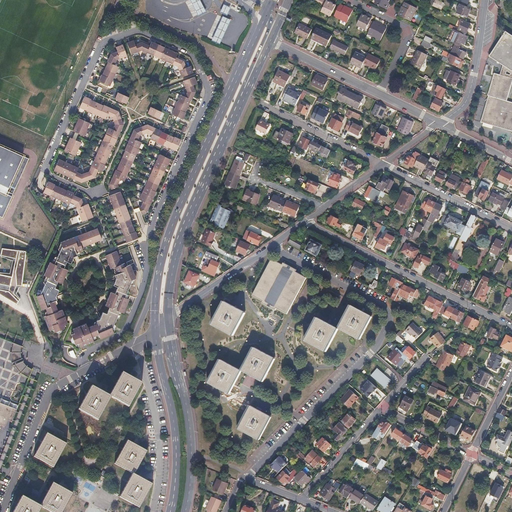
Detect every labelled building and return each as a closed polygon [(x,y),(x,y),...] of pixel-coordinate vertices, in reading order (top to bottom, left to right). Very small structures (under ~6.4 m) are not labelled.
[(199,0),(190,0),(198,15),(206,11),(199,0)] [(389,2),(385,0),(376,0),(374,5),(386,11),(387,7),(386,7),(389,2)] [(326,2),(323,7),(321,13),(330,17),(335,6),(329,3),(330,2),(326,1),(326,2)] [(443,4),(435,1),(432,7),(440,10),(443,4)] [(230,7),(224,4),(220,12),(227,15),(230,7)] [(402,8),(401,8),(399,13),(397,16),(410,22),(416,10),(404,4),(402,8)] [(471,9),(461,4),(457,13),(467,18),(471,9)] [(343,7),(339,5),(334,17),(346,24),(352,11),(344,6),(343,7)] [(367,18),(361,15),(356,26),(365,30),(367,27),(370,29),(372,24),(369,22),(371,19),(367,17),(367,18)] [(230,20),(223,16),(212,40),(220,44),(230,20)] [(470,25),(462,21),(458,29),(466,34),(470,25)] [(372,24),(370,29),(367,35),(379,41),(385,29),(381,27),(381,26),(373,22),(372,24)] [(311,30),(298,24),(294,34),(306,40),(311,30)] [(331,36),(315,29),(310,39),(326,47),(331,36)] [(454,30),(453,30),(448,41),(455,45),(459,46),(461,43),(464,44),(468,36),(454,30)] [(502,65),(511,71),(511,35),(506,31),(489,56),(502,65)] [(130,42),(127,43),(131,54),(138,52),(133,40),(130,42)] [(152,41),(150,46),(147,53),(153,56),(158,44),(155,43),(152,41)] [(348,48),(333,41),(330,48),(344,56),(348,48)] [(139,43),(136,44),(139,51),(142,51),(147,53),(150,46),(142,42),(139,43)] [(119,46),(116,47),(120,59),(127,56),(123,44),(119,46)] [(161,46),(158,44),(153,56),(159,59),(164,47),(161,46)] [(459,46),(455,45),(451,54),(463,60),(466,52),(463,50),(463,49),(459,46)] [(168,49),(164,47),(159,59),(166,62),(171,50),(168,49)] [(174,52),(171,50),(166,62),(172,65),(176,57),(177,53),(174,52)] [(427,55),(417,50),(410,64),(420,69),(427,55)] [(107,62),(108,62),(114,65),(116,60),(118,59),(115,52),(111,54),(109,58),(107,62)] [(366,58),(355,53),(349,63),(361,69),(363,64),(366,58)] [(368,54),(366,58),(363,64),(368,67),(368,66),(375,70),(380,61),(368,54)] [(450,59),(448,62),(457,67),(458,66),(460,68),(463,61),(450,54),(448,57),(450,59)] [(183,61),(176,57),(172,65),(177,67),(178,69),(185,66),(184,64),(183,61)] [(107,65),(105,69),(116,73),(118,67),(114,65),(108,62),(107,65)] [(500,75),(511,78),(511,71),(502,65),(500,75)] [(190,66),(178,70),(181,77),(193,73),(192,69),(190,66)] [(104,72),(102,75),(113,80),(116,73),(105,69),(104,72)] [(290,75),(279,70),(275,77),(277,79),(280,80),(279,81),(286,85),(290,75)] [(451,72),(448,70),(444,78),(447,80),(447,81),(456,85),(461,75),(452,71),(451,72)] [(511,83),(511,78),(500,75),(493,73),(487,95),(488,96),(481,123),(511,131),(511,102),(507,101),(511,83)] [(327,80),(316,74),(311,84),(322,90),(327,80)] [(100,78),(99,81),(110,86),(113,80),(102,75),(100,78)] [(194,77),(182,81),(185,88),(197,84),(196,80),(194,77)] [(97,80),(95,85),(108,91),(110,86),(99,81),(97,80)] [(435,85),(430,94),(442,100),(447,90),(438,85),(438,86),(435,85)] [(291,87),(289,86),(283,98),(295,104),(299,98),(301,94),(296,92),(296,90),(294,89),(293,90),(290,89),(291,87)] [(193,87),(186,90),(187,92),(185,97),(191,99),(192,100),(193,96),(195,92),(193,87)] [(349,92),(342,89),(338,98),(357,108),(362,99),(356,96),(349,92)] [(421,93),(417,90),(412,99),(417,101),(421,93)] [(123,95),(118,92),(115,99),(126,104),(129,97),(123,95)] [(191,99),(185,97),(181,95),(178,101),(188,106),(189,103),(191,99)] [(87,97),(83,96),(78,107),(86,110),(91,100),(91,99),(87,97)] [(444,103),(436,99),(431,108),(439,112),(444,103)] [(94,101),(91,100),(86,110),(92,113),(97,103),(94,101)] [(188,106),(178,101),(175,108),(185,112),(187,109),(188,106)] [(100,104),(97,103),(92,113),(99,116),(104,106),(100,104)] [(305,106),(300,104),(297,110),(306,114),(308,110),(306,110),(307,108),(308,108),(310,106),(306,104),(305,106)] [(104,105),(104,106),(99,116),(105,119),(107,115),(110,108),(107,106),(104,105)] [(386,110),(376,105),(371,114),(381,119),(386,110)] [(323,124),(329,113),(316,106),(311,117),(323,124)] [(156,110),(150,107),(148,114),(159,119),(161,112),(156,110)] [(114,110),(110,108),(107,115),(112,117),(113,120),(120,117),(118,111),(114,110)] [(185,112),(175,108),(173,114),(183,119),(184,116),(186,113),(185,112)] [(335,114),(333,118),(329,126),(338,131),(344,118),(335,114)] [(85,121),(79,118),(78,121),(76,125),(87,130),(90,123),(89,122),(85,121)] [(413,123),(403,118),(397,131),(407,136),(413,123)] [(114,123),(115,125),(113,130),(120,133),(121,129),(123,125),(121,120),(114,123)] [(269,125),(259,120),(255,129),(265,134),(269,125)] [(358,137),(359,135),(363,127),(349,120),(344,128),(348,130),(348,132),(358,137)] [(381,124),(377,134),(384,137),(389,128),(381,124)] [(87,130),(76,125),(75,128),(73,131),(84,136),(87,130)] [(147,125),(142,127),(144,134),(147,133),(152,135),(155,128),(151,126),(147,125)] [(109,128),(106,134),(117,139),(118,136),(120,133),(113,130),(109,128)] [(139,128),(134,130),(132,134),(130,138),(137,140),(139,135),(141,135),(139,128)] [(155,128),(152,135),(150,139),(156,142),(161,132),(161,131),(158,129),(155,128)] [(280,132),(276,130),(273,137),(277,139),(278,138),(288,143),(292,134),(282,129),(280,132)] [(165,133),(161,132),(156,142),(163,145),(168,135),(165,133)] [(371,135),(371,137),(374,139),(372,142),(377,144),(382,147),(386,138),(384,137),(377,134),(374,132),(372,133),(371,135)] [(117,139),(106,134),(103,141),(113,145),(114,146),(115,142),(117,139)] [(171,136),(168,135),(163,145),(170,148),(174,137),(171,136)] [(175,137),(174,137),(170,148),(176,151),(181,140),(178,138),(175,137)] [(311,142),(302,137),(298,146),(307,150),(308,147),(311,142)] [(81,143),(70,138),(69,141),(67,144),(78,149),(81,143)] [(129,141),(127,144),(138,149),(141,142),(137,140),(130,138),(129,141)] [(113,145),(103,141),(100,147),(110,152),(112,149),(113,145)] [(311,142),(308,147),(312,148),(310,150),(314,152),(316,150),(318,151),(320,147),(311,142)] [(0,214),(3,216),(30,157),(0,143),(0,214)] [(78,149),(67,144),(66,147),(64,151),(70,153),(76,156),(78,149)] [(138,149),(127,144),(126,147),(125,150),(125,151),(135,155),(138,149)] [(110,152),(100,147),(97,154),(107,158),(109,155),(110,152)] [(318,151),(321,153),(320,155),(324,157),(323,159),(325,160),(329,151),(320,147),(318,151)] [(124,154),(122,157),(133,162),(135,155),(125,151),(124,154)] [(411,156),(408,155),(403,163),(411,167),(416,160),(417,160),(419,156),(420,154),(415,151),(414,153),(413,153),(411,156)] [(107,158),(97,154),(94,160),(104,165),(106,162),(107,158)] [(159,154),(156,161),(167,165),(168,166),(169,163),(171,159),(166,157),(159,154)] [(419,156),(417,160),(414,165),(419,168),(423,170),(429,160),(425,158),(424,158),(419,156)] [(133,162),(122,157),(121,160),(119,164),(130,168),(133,162)] [(438,161),(430,157),(429,160),(423,170),(423,172),(427,174),(431,176),(438,161)] [(66,162),(59,159),(54,170),(57,172),(60,173),(66,162)] [(487,161),(484,159),(476,175),(479,177),(487,161)] [(104,165),(94,160),(91,167),(98,170),(102,171),(104,168),(105,165),(104,165)] [(347,160),(346,163),(343,169),(353,174),(355,169),(354,169),(355,167),(355,165),(354,165),(355,163),(350,161),(347,160)] [(167,165),(156,161),(154,167),(164,172),(166,169),(167,165)] [(237,161),(231,173),(241,177),(247,165),(243,164),(237,161)] [(72,165),(66,162),(60,173),(64,175),(67,176),(72,165)] [(118,167),(117,170),(127,175),(130,168),(119,164),(118,167)] [(78,168),(72,165),(67,176),(70,178),(73,179),(77,172),(78,168)] [(89,171),(87,172),(90,179),(94,178),(96,174),(98,170),(91,167),(89,171)] [(164,172),(154,167),(151,174),(161,178),(163,175),(164,172)] [(511,174),(501,169),(496,178),(507,183),(508,182),(510,178),(511,174)] [(117,170),(116,170),(114,173),(113,176),(120,179),(124,181),(127,175),(117,170)] [(443,173),(439,171),(435,179),(438,181),(442,183),(445,177),(441,176),(443,173)] [(82,174),(77,172),(73,179),(77,181),(81,183),(86,181),(84,173),(82,174)] [(333,174),(332,174),(328,184),(337,188),(341,177),(339,176),(340,174),(335,172),(334,172),(333,174)] [(241,177),(231,173),(226,186),(235,190),(241,177)] [(161,178),(151,174),(148,180),(158,185),(160,182),(161,178)] [(458,178),(451,175),(446,185),(450,187),(453,188),(454,186),(456,187),(460,180),(457,178),(458,178)] [(120,179),(113,176),(111,180),(109,184),(111,189),(118,186),(117,184),(120,179)] [(381,184),(379,183),(376,188),(381,191),(383,192),(385,188),(389,190),(393,182),(391,180),(389,179),(389,178),(388,178),(387,178),(386,180),(384,179),(381,184)] [(468,181),(464,179),(458,189),(462,192),(466,194),(470,186),(467,184),(468,181)] [(158,185),(148,180),(145,187),(155,191),(157,188),(158,185)] [(49,181),(45,189),(44,193),(50,196),(55,185),(55,184),(52,183),(49,181)] [(318,184),(309,181),(306,189),(314,193),(318,184)] [(481,181),(478,187),(474,194),(481,197),(480,198),(482,199),(484,200),(488,192),(486,191),(488,188),(489,185),(481,181)] [(58,187),(55,185),(50,196),(56,198),(61,188),(58,187)] [(380,192),(369,186),(364,196),(375,201),(378,196),(382,197),(385,193),(383,192),(381,191),(380,192)] [(155,191),(145,187),(142,193),(153,198),(155,195),(156,192),(155,191)] [(64,189),(61,188),(56,198),(63,201),(67,191),(64,189)] [(68,190),(67,191),(63,201),(69,204),(70,202),(73,195),(74,193),(71,192),(68,190)] [(251,193),(247,191),(243,201),(255,206),(258,198),(250,194),(251,193)] [(408,194),(403,191),(395,207),(405,212),(413,196),(408,194)] [(122,195),(120,192),(109,196),(111,203),(123,198),(122,195)] [(503,197),(492,192),(488,200),(492,202),(493,201),(496,202),(500,204),(503,197)] [(153,198),(142,193),(139,199),(150,204),(152,201),(153,198)] [(73,195),(70,202),(75,204),(76,207),(83,204),(81,199),(77,197),(73,195)] [(283,200),(273,196),(269,207),(282,212),(286,203),(282,201),(283,200)] [(123,198),(111,203),(114,209),(125,205),(124,202),(123,198)] [(364,203),(355,198),(352,203),(361,208),(364,203)] [(425,200),(422,206),(425,207),(424,209),(431,212),(436,203),(429,200),(428,201),(427,202),(425,200)] [(286,201),(286,203),(282,212),(295,217),(299,207),(286,201)] [(439,205),(436,203),(431,212),(427,220),(422,229),(427,231),(431,222),(433,223),(435,217),(438,219),(440,216),(438,215),(442,206),(439,205)] [(88,204),(77,208),(79,215),(91,210),(89,207),(88,204)] [(125,205),(114,209),(116,216),(128,211),(127,208),(125,205)] [(504,210),(503,213),(510,216),(511,217),(511,206),(510,209),(506,207),(504,210)] [(217,207),(216,207),(211,221),(215,223),(213,226),(223,230),(229,217),(231,216),(232,215),(233,214),(233,213),(233,212),(232,212),(232,211),(232,210),(231,210),(230,210),(229,210),(228,210),(227,210),(226,211),(217,207)] [(91,210),(79,215),(82,222),(93,217),(92,214),(91,210)] [(384,213),(381,212),(379,215),(386,219),(389,212),(385,210),(384,213)] [(128,211),(116,216),(119,222),(130,218),(129,215),(128,211)] [(471,214),(465,226),(462,234),(452,253),(456,255),(464,240),(466,241),(473,228),(472,227),(474,222),(477,217),(471,214)] [(446,216),(443,215),(438,225),(440,226),(442,223),(443,224),(446,216)] [(330,219),(329,218),(327,222),(339,229),(343,221),(339,218),(338,220),(332,216),(330,219)] [(455,219),(449,216),(444,225),(462,234),(465,226),(461,224),(462,222),(455,219)] [(130,218),(119,222),(121,229),(132,225),(131,222),(130,218)] [(421,226),(419,225),(412,240),(416,242),(422,229),(427,220),(424,219),(421,226)] [(373,224),(378,227),(374,236),(376,238),(382,225),(375,222),(373,224)] [(358,224),(356,227),(353,235),(362,240),(365,235),(360,232),(362,227),(358,224)] [(132,225),(121,229),(124,236),(135,232),(134,228),(132,225)] [(94,230),(91,231),(96,243),(102,241),(97,228),(94,230)] [(402,228),(399,234),(403,236),(406,237),(409,239),(412,235),(410,234),(411,232),(402,228)] [(247,230),(244,239),(259,245),(260,241),(262,237),(247,230)] [(88,232),(84,233),(89,246),(96,243),(91,231),(88,232)] [(135,231),(135,232),(124,236),(126,242),(138,238),(137,235),(135,231)] [(215,234),(207,231),(202,244),(210,247),(212,247),(214,243),(212,242),(215,234)] [(78,236),(79,240),(83,248),(89,246),(84,233),(81,234),(78,236)] [(383,240),(380,239),(376,247),(380,249),(381,247),(385,249),(388,243),(391,244),(394,238),(386,234),(383,240)] [(298,240),(292,236),(288,242),(295,246),(298,240)] [(53,264),(50,262),(44,275),(48,277),(46,280),(56,285),(58,282),(61,283),(64,277),(67,270),(64,268),(67,262),(70,263),(73,259),(73,257),(77,256),(76,253),(83,250),(83,248),(79,240),(75,241),(74,237),(60,242),(61,246),(53,264)] [(499,240),(496,239),(490,251),(497,255),(503,242),(499,240)] [(251,244),(240,240),(239,243),(235,251),(246,256),(251,244)] [(321,245),(312,240),(306,250),(316,255),(321,245)] [(405,243),(401,251),(414,258),(418,250),(405,243)] [(14,250),(2,248),(0,256),(15,259),(12,276),(0,273),(0,294),(17,304),(20,299),(13,294),(14,293),(17,290),(18,289),(22,289),(25,261),(26,251),(14,250)] [(116,251),(105,256),(106,259),(108,262),(118,258),(119,258),(116,251)] [(419,258),(417,257),(413,265),(418,268),(421,261),(428,265),(430,261),(420,255),(419,258)] [(205,258),(212,261),(209,268),(205,267),(202,272),(213,276),(214,273),(216,274),(217,270),(220,264),(217,263),(218,261),(206,256),(205,258)] [(118,258),(108,262),(109,266),(111,269),(115,267),(121,265),(118,258)] [(277,307),(287,312),(306,277),(296,272),(297,270),(283,262),(282,264),(272,259),(253,295),(263,300),(262,302),(275,309),(277,307)] [(451,260),(449,263),(455,266),(453,269),(456,270),(460,264),(454,261),(451,260)] [(504,262),(499,260),(494,270),(499,273),(504,262)] [(364,265),(356,261),(351,270),(359,274),(364,265)] [(115,294),(111,292),(105,306),(110,308),(108,311),(118,315),(119,311),(123,313),(129,299),(125,298),(132,280),(136,278),(134,273),(130,265),(126,267),(124,263),(121,265),(115,267),(117,274),(114,275),(116,279),(116,280),(113,285),(118,287),(115,294)] [(439,267),(433,264),(429,271),(436,274),(435,277),(443,281),(446,276),(437,271),(439,267)] [(460,264),(456,270),(463,274),(467,267),(460,264)] [(199,276),(189,272),(184,284),(194,288),(196,283),(199,276)] [(490,280),(483,276),(473,296),(484,301),(486,296),(485,295),(489,287),(486,286),(490,280)] [(392,277),(389,284),(396,288),(391,298),(394,300),(398,293),(403,283),(403,282),(392,277)] [(460,283),(461,284),(459,288),(465,291),(466,289),(468,290),(470,287),(468,286),(470,282),(463,278),(460,283)] [(41,309),(45,307),(48,314),(44,316),(49,330),(53,328),(55,332),(65,328),(63,324),(67,322),(65,316),(62,309),(58,311),(54,301),(56,300),(55,297),(56,294),(58,290),(55,288),(56,285),(46,280),(40,295),(36,296),(41,309)] [(378,282),(375,280),(372,285),(370,284),(369,286),(375,289),(378,282)] [(415,290),(403,283),(398,293),(407,298),(410,294),(412,296),(415,290)] [(428,295),(424,303),(434,309),(432,313),(437,316),(439,312),(442,306),(443,303),(428,295)] [(511,298),(509,297),(508,298),(502,309),(505,311),(505,312),(509,314),(511,307),(511,298)] [(212,325),(232,335),(244,312),(224,302),(212,325)] [(339,328),(359,339),(371,316),(351,305),(339,328)] [(442,306),(439,312),(450,317),(454,309),(449,306),(447,308),(442,306)] [(463,313),(454,309),(450,317),(459,322),(463,313)] [(88,327),(86,323),(73,329),(75,333),(71,334),(75,344),(79,342),(81,347),(94,341),(92,337),(98,334),(100,339),(114,333),(112,329),(118,315),(108,311),(107,313),(103,312),(102,315),(101,317),(100,319),(97,320),(98,323),(88,327)] [(477,320),(468,316),(464,324),(473,329),(477,320)] [(305,340),(324,350),(336,327),(317,317),(305,340)] [(413,323),(405,330),(408,333),(409,332),(412,335),(415,338),(421,331),(413,323)] [(496,330),(491,327),(487,336),(491,338),(492,336),(497,339),(499,334),(495,331),(496,330)] [(0,431),(2,426),(6,427),(11,413),(13,408),(17,410),(19,405),(0,397),(0,337),(15,343),(13,347),(13,350),(13,355),(13,359),(14,362),(16,365),(18,369),(20,371),(22,373),(25,375),(29,378),(32,370),(27,366),(25,364),(23,361),(23,359),(22,357),(22,355),(22,352),(22,349),(23,346),(26,339),(0,329),(0,431)] [(436,331),(428,337),(431,341),(432,341),(434,343),(438,347),(440,345),(445,341),(436,331)] [(396,334),(393,338),(395,340),(396,339),(400,343),(403,340),(396,334)] [(511,348),(511,337),(507,335),(502,345),(511,350),(511,348)] [(471,346),(462,341),(456,353),(465,358),(471,346)] [(409,347),(404,353),(410,358),(415,352),(409,347)] [(242,371),(262,381),(274,358),(254,348),(242,371)] [(404,359),(407,356),(396,348),(388,357),(395,363),(401,357),(404,359)] [(442,358),(441,358),(438,365),(448,353),(446,351),(444,356),(442,358)] [(454,356),(448,353),(438,365),(437,367),(444,370),(447,365),(449,366),(454,356)] [(490,356),(492,357),(487,367),(497,371),(498,368),(500,365),(501,362),(501,361),(502,358),(494,354),(492,353),(490,356)] [(208,382),(228,393),(240,370),(220,359),(208,382)] [(374,366),(368,373),(386,388),(392,381),(374,366)] [(491,376),(481,371),(475,382),(485,387),(491,376)] [(110,396),(111,397),(129,406),(142,383),(132,378),(123,373),(110,396)] [(377,388),(369,380),(360,390),(369,397),(372,393),(372,392),(373,390),(374,391),(377,388)] [(433,381),(431,386),(446,393),(448,388),(433,381)] [(111,397),(110,396),(92,386),(85,398),(79,409),(98,420),(111,397)] [(431,386),(428,392),(431,393),(434,395),(436,393),(444,397),(446,393),(431,386)] [(481,391),(470,386),(464,398),(475,404),(481,391)] [(359,397),(350,390),(340,400),(348,407),(350,405),(352,405),(359,397)] [(413,400),(405,396),(400,407),(404,409),(404,410),(406,411),(408,411),(413,400)] [(457,398),(455,397),(450,406),(453,407),(458,400),(459,399),(457,398)] [(239,428),(258,439),(270,416),(251,405),(239,428)] [(442,414),(427,406),(423,414),(426,416),(426,417),(432,420),(437,423),(442,414)] [(499,408),(497,412),(501,414),(504,416),(506,411),(499,408)] [(501,414),(497,412),(495,417),(502,420),(504,416),(501,414)] [(356,420),(349,414),(342,422),(349,428),(356,420)] [(462,423),(450,417),(444,429),(448,431),(452,432),(456,435),(459,429),(462,423)] [(384,424),(381,422),(377,429),(385,434),(391,425),(386,422),(385,423),(384,424)] [(347,430),(340,423),(333,430),(338,434),(334,438),(337,441),(347,430)] [(464,429),(463,429),(460,435),(464,437),(468,439),(471,434),(473,435),(475,430),(466,426),(464,429)] [(399,431),(395,429),(391,435),(399,441),(404,434),(399,431)] [(503,453),(505,448),(508,449),(509,447),(507,446),(511,436),(511,432),(509,431),(508,432),(504,439),(497,435),(495,440),(498,441),(496,444),(497,446),(500,448),(498,451),(501,452),(503,453)] [(34,456),(54,467),(67,444),(47,433),(34,456)] [(415,443),(411,441),(412,440),(408,437),(404,434),(399,441),(408,446),(409,445),(412,447),(415,443)] [(324,438),(317,446),(325,452),(328,449),(330,450),(333,446),(328,442),(324,438)] [(133,473),(135,474),(147,451),(137,446),(128,440),(115,463),(133,473)] [(415,443),(412,447),(419,452),(418,452),(426,457),(432,449),(429,447),(426,445),(426,446),(416,440),(415,443)] [(299,456),(300,457),(304,461),(306,459),(315,467),(322,459),(313,451),(307,458),(302,453),(299,456)] [(271,468),(277,473),(287,464),(277,456),(268,465),(271,468)] [(371,456),(368,460),(366,463),(369,464),(370,465),(375,458),(371,456)] [(302,462),(301,463),(305,467),(308,464),(304,461),(300,457),(298,459),(302,462)] [(386,461),(382,458),(376,468),(380,470),(382,467),(386,461)] [(407,462),(404,460),(398,469),(401,471),(407,462)] [(369,464),(367,468),(379,474),(381,470),(380,470),(376,468),(370,465),(369,464)] [(437,465),(432,474),(447,483),(451,475),(448,473),(450,471),(448,469),(446,468),(445,469),(444,469),(443,471),(441,469),(442,468),(437,465)] [(299,473),(294,469),(288,475),(284,472),(278,479),(281,481),(283,483),(285,481),(286,482),(287,481),(290,483),(299,473)] [(379,474),(378,475),(387,480),(390,475),(386,473),(381,470),(379,474)] [(497,472),(492,470),(489,477),(494,479),(497,472)] [(311,478),(302,471),(295,479),(299,482),(303,485),(307,481),(308,482),(311,478)] [(135,474),(133,473),(120,496),(139,507),(152,484),(143,479),(135,474)] [(420,481),(412,477),(409,484),(411,485),(416,487),(419,482),(420,481)] [(228,483),(218,479),(213,490),(223,495),(225,489),(228,483)] [(341,484),(340,484),(341,483),(337,480),(333,487),(328,484),(322,494),(326,497),(330,500),(341,484)] [(419,482),(416,487),(422,490),(425,492),(434,496),(443,500),(445,496),(419,482)] [(500,485),(495,482),(489,494),(498,498),(503,488),(499,487),(500,485)] [(40,506),(42,507),(51,511),(62,511),(73,493),(63,488),(53,483),(40,506)] [(348,487),(344,485),(339,492),(341,494),(343,495),(344,494),(348,497),(349,496),(352,491),(347,488),(348,487)] [(354,488),(352,491),(349,496),(354,500),(360,503),(361,502),(365,495),(354,488)] [(425,492),(422,490),(414,501),(417,503),(423,494),(425,492)] [(423,494),(425,496),(421,505),(431,510),(434,505),(431,503),(434,496),(425,492),(423,494)] [(366,494),(365,495),(361,502),(367,506),(373,510),(378,502),(366,494)] [(39,511),(42,507),(40,506),(22,496),(13,511),(39,511)] [(221,501),(211,496),(206,509),(208,510),(207,511),(216,511),(218,509),(221,501)] [(385,497),(378,508),(383,511),(384,511),(389,511),(395,503),(385,497)] [(283,511),(281,511),(277,509),(280,503),(273,499),(267,511),(283,511)]
